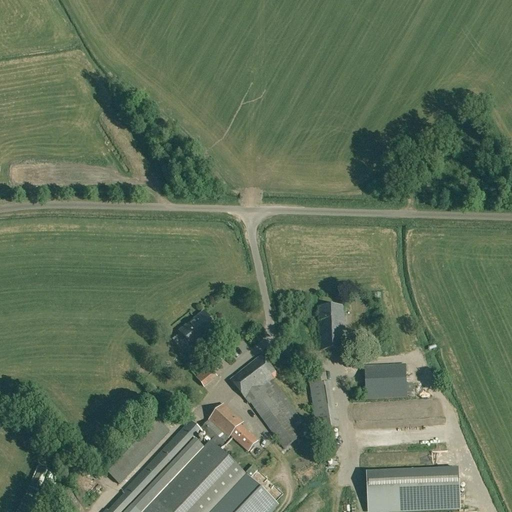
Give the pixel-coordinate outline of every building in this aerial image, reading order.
[(344,307),(318,308),(320,351),(346,350),(344,307)] [(197,346),(204,340),(211,335),(209,333),(216,327),(204,312),(180,332),(190,345),(184,350),(193,361),(203,353),(197,346)] [(251,403),(284,449),(308,431),(271,380),(277,376),(263,354),(257,359),(231,380),(249,404),(251,403)] [(412,383),(406,384),(405,365),(364,367),(366,399),(407,397),(407,392),(413,392),(412,383)] [(317,433),(339,430),(333,393),(331,383),(327,384),(323,366),(308,369),(309,378),(308,379),(317,433)] [(219,374),(204,383),(207,387),(222,379),(219,374)] [(380,402),(380,415),(421,415),(421,402),(380,402)] [(243,423),(223,405),(209,420),(228,439),(230,436),(240,427),(243,423)] [(156,420),(106,473),(117,483),(119,485),(169,432),(156,420)] [(106,510),(104,511),(145,511),(204,448),(196,440),(203,432),(200,430),(191,421),(123,493),(125,494),(108,511),(106,510)] [(209,421),(200,430),(220,448),(228,439),(209,421)] [(257,443),(240,427),(230,436),(249,454),(257,443)] [(214,511),(248,477),(210,441),(204,448),(145,511),(214,511)] [(367,473),(369,511),(459,507),(457,469),(367,473)] [(214,511),(273,511),(279,506),(248,477),(214,511)]
